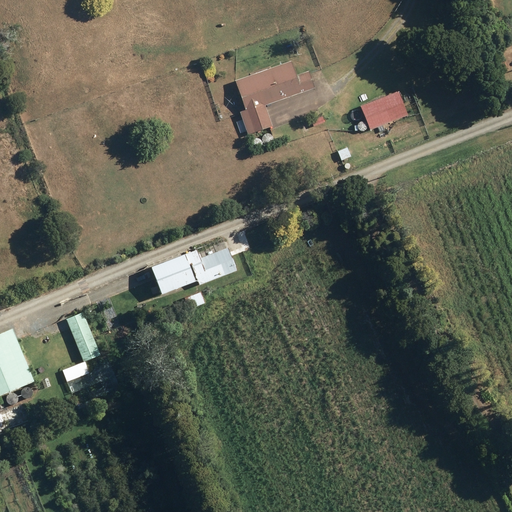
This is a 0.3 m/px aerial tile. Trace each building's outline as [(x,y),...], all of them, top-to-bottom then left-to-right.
[(295,59),(237,81),(246,108),(241,110),(250,136),(277,127),(269,106),(319,89),(313,70),(300,74),(295,59)] [(400,90),(363,105),(373,130),(410,115),(400,90)] [(349,146),(338,151),(342,161),(353,157),(349,146)] [(151,265),(152,268),(163,294),(198,280),(201,287),(243,270),(232,244),(204,255),(200,246),(151,265)] [(185,292),(177,296),(186,313),(209,301),(202,289),(188,297),(185,292)] [(85,311),(68,318),(85,361),(63,369),(79,409),(119,393),(103,356),(85,311)] [(0,396),(39,381),(17,326),(0,332),(0,396)]
